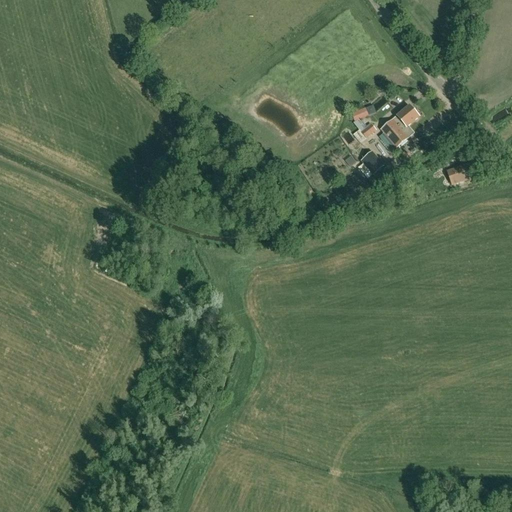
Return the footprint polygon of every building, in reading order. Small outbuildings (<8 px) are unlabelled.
[(407,128),(408,126),(419,117),(410,106),(397,117),(398,117),(393,121),(397,125),(401,121),(407,128)] [(355,123),(359,121),(369,116),(365,108),(351,114),(352,116),(355,123)] [(397,125),(393,121),(393,120),(381,130),(384,133),(396,147),(397,148),(408,138),(414,133),(408,126),(407,128),(401,121),(397,125)] [(366,139),(376,131),(371,126),(366,130),(362,133),(366,139)] [(396,147),(384,133),(380,137),(383,142),(382,143),(390,152),(396,147)] [(407,151),(402,158),(408,163),(413,156),(407,151)] [(373,153),(361,162),(373,177),(385,167),(373,153)] [(401,164),(397,159),(391,164),(395,169),(401,164)] [(452,186),(479,176),(474,163),(447,172),(452,186)] [(394,170),(389,165),(383,170),(387,175),(394,170)]
